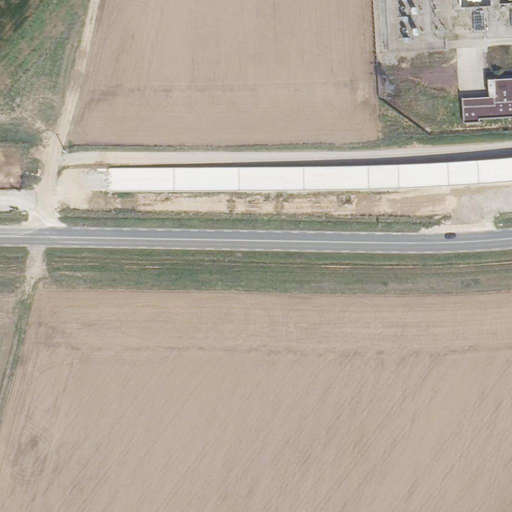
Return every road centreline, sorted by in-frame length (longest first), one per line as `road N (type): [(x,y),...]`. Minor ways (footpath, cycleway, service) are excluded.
road 1 (primary): [(0,236),(511,238)]
road 2 (track): [(36,235),(0,376)]
road 3 (track): [(92,0),(59,136)]
